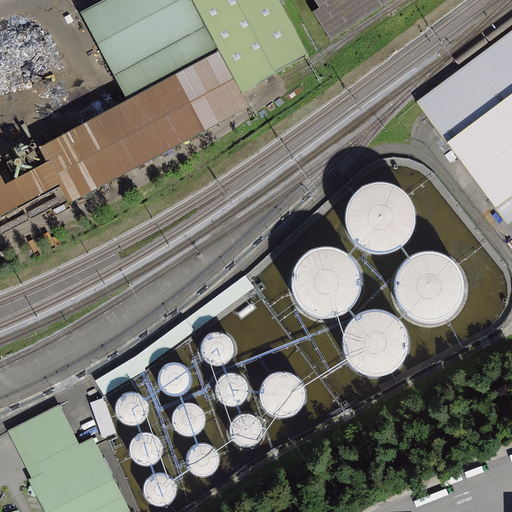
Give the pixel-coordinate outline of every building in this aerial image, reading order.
[(276,0),(113,0),(81,18),(127,107),(39,154),(47,169),(6,191),(0,180),(0,222),(59,191),(63,198),(69,210),(250,113),(244,102),(243,101),(308,60),(276,0)] [(311,0),(319,11),(313,16),(331,42),(395,0),(311,0)] [(511,31),(416,103),(506,225),(511,221),(511,31)] [(374,180),(364,183),(356,190),(350,199),(347,209),(348,220),(351,230),(358,238),(367,244),(377,246),(389,246),(400,241),(408,233),(414,222),(415,210),(412,199),(405,189),(396,182),(384,179),(374,180)] [(319,243),(309,247),(301,254),(295,263),(293,273),(293,284),(297,293),(304,302),(313,307),(323,310),(335,309),(346,304),(354,296),(359,286),(361,274),(358,262),(351,253),(341,246),(330,243),(319,243)] [(424,252),(414,256),(405,263),(400,272),(397,282),(397,293),(401,303),(408,311),(417,317),(427,319),(439,318),(450,314),(458,305),(463,295),(465,283),(462,272),(455,262),(446,255),(434,252),(424,252)] [(367,306),(358,310),(349,317),(344,326),(341,336),(341,347),(345,357),(352,365),(361,371),(371,373),(383,372),(394,367),(402,359),(407,349),(409,337),(406,326),(399,316),(389,309),(378,306),(367,306)] [(206,336),(203,341),(203,346),(204,352),(207,356),(211,359),(216,361),(221,361),(225,359),(229,356),(232,352),(234,348),(234,343),(232,338),(229,334),(225,332),(220,330),(215,330),(210,332),(206,336)] [(163,367),(161,371),(160,377),(161,382),(164,386),(168,390),(173,391),(178,391),(182,390),(186,387),(189,383),(191,378),(191,373),(189,369),(186,365),(182,362),(177,360),(172,361),(167,363),(163,367)] [(262,388),(261,396),(264,403),(268,409),(275,413),(282,414),(289,414),(295,411),(300,406),(304,400),(305,393),(304,386),(301,380),(297,375),(291,372),(284,371),(276,372),(270,375),(265,381),(262,388)] [(219,378),(217,383),(216,388),(217,393),(220,398),(224,401),(229,402),(234,402),(239,401),(243,398),(245,394),(247,389),(247,385),(245,380),(242,376),(239,373),(233,372),(228,372),(223,374),(219,378)] [(120,397),(117,402),(117,407),(118,412),(121,417),(125,420),(130,422),(135,422),(139,420),(143,417),(146,413),(148,409),(148,404),(146,399),(143,395),(139,392),(134,391),(129,391),(124,393),(120,397)] [(177,408),(175,413),(174,418),(175,423),(178,428),(182,431),(187,432),(192,432),(196,431),(200,428),(203,424),(205,420),(205,415),(203,410),(200,406),(196,403),(191,402),(186,402),(181,404),(177,408)] [(43,511),(129,511),(101,457),(87,464),(57,405),(7,431),(30,477),(27,479),(43,511)] [(235,419),(232,423),(231,429),(233,434),(236,438),(240,442),(245,443),(250,443),(254,442),(258,439),(261,435),(262,430),(262,425),(261,421),(258,417),(254,414),(249,412),(244,413),(239,415),(235,419)] [(134,437),(131,442),(131,447),(132,452),(135,457),(139,460),(144,461),(149,461),(153,460),(157,457),(160,453),(162,448),(162,444),(160,439),(157,435),(153,432),(148,431),(143,431),(138,433),(134,437)] [(190,448),(187,453),(187,458),(188,464),(191,468),(195,471),(200,473),(205,473),(209,471),(213,468),(216,465),(218,460),(218,455),(216,450),(213,446),(209,444),(204,442),(199,442),(194,445),(190,448)] [(148,479),(145,484),(145,489),(146,494),(149,499),(153,502),(158,503),(163,503),(167,502),(171,499),(174,495),(176,491),(176,486),(174,481),(171,477),(167,474),(162,473),(157,473),(152,475),(148,479)]
